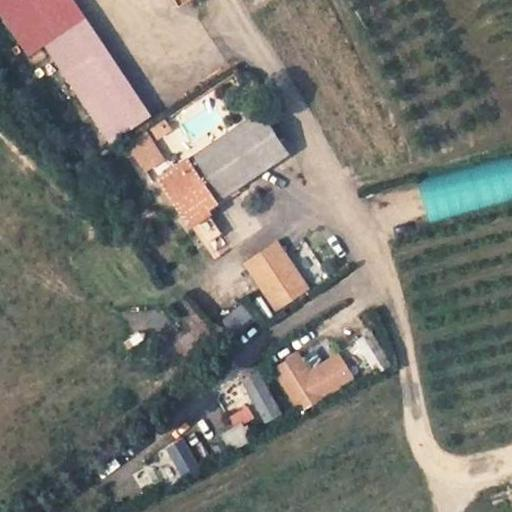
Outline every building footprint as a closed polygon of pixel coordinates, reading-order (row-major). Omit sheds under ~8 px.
[(146,118),(77,0),(0,0),(0,17),(22,56),(48,41),(105,141),(146,118)] [(287,152),(258,112),(160,179),(192,226),(209,213),(205,209),(287,152)] [(128,143),(144,170),(165,157),(149,130),(128,143)] [(425,218),(511,202),(511,157),(417,175),(425,218)] [(233,248),(209,213),(192,226),(215,260),(233,248)] [(277,242),(245,264),(277,310),(309,288),(277,242)] [(301,356),(278,370),(303,411),(352,381),(337,356),(310,372),(301,356)] [(242,376),(264,420),(282,411),(260,367),(242,376)] [(223,434),(233,451),(250,441),(240,424),(223,434)] [(183,435),(166,445),(183,475),(201,465),(183,435)]
